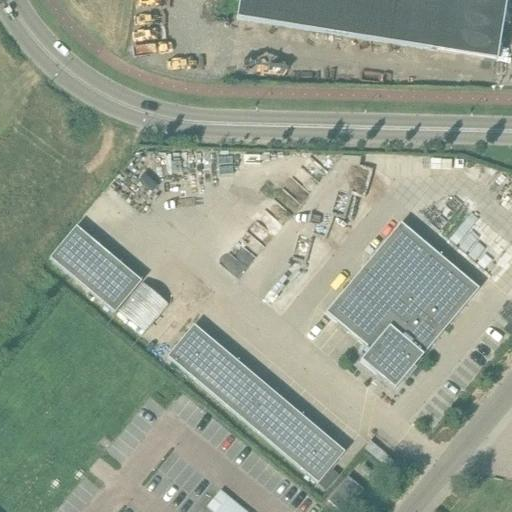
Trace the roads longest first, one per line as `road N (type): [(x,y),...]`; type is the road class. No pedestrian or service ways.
road 1 (secondary): [(8,0),(59,70),(131,111),(185,123),(511,131)]
road 2 (unknown): [(241,511),(140,436),(125,438),(89,484)]
road 3 (unclassified): [(413,511),(511,393)]
